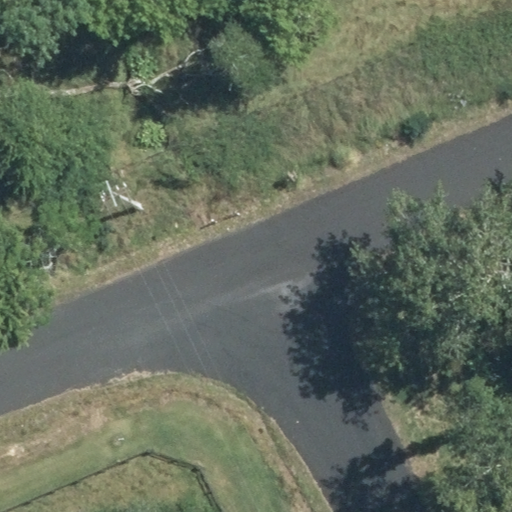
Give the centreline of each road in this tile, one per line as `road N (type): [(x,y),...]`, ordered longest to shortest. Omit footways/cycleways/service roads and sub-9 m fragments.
road 1 (residential): [(379,511),(227,219)]
road 2 (residential): [(227,219),(511,100)]
road 3 (residential): [(0,305),(227,219)]
